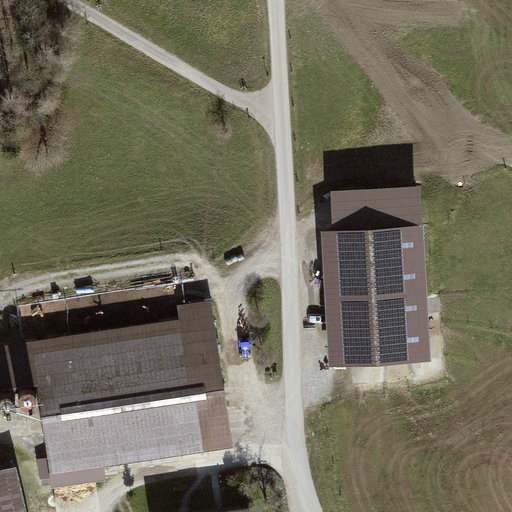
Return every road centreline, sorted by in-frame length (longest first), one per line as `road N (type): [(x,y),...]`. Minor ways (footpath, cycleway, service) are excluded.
road 1 (unclassified): [(277,0),(292,419),(309,511)]
road 2 (track): [(68,0),(247,104),(283,108)]
